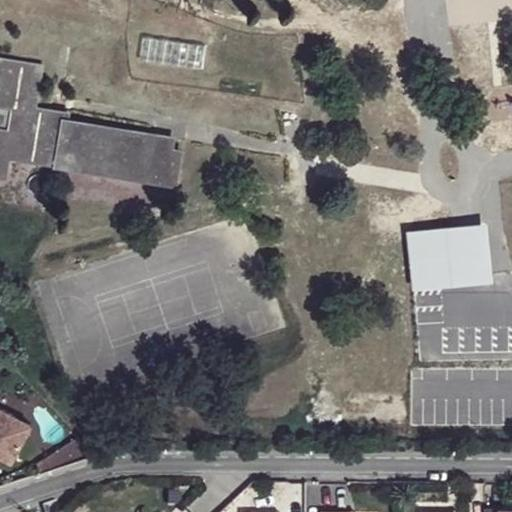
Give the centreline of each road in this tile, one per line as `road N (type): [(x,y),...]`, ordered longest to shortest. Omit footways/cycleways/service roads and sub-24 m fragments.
road 1 (unclassified): [(0,498),(128,462),(511,465)]
road 2 (track): [(299,159),(293,117),(272,74),(233,30),(152,0)]
